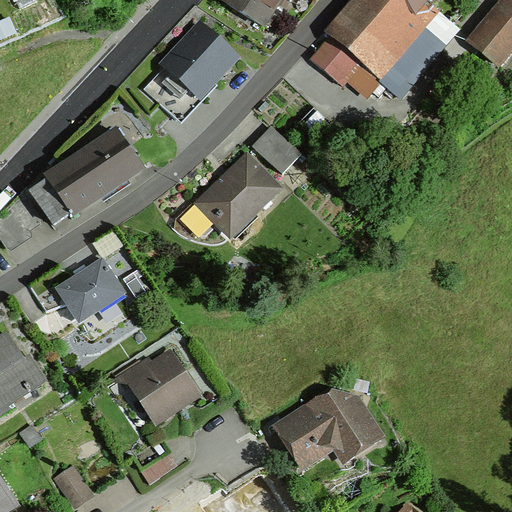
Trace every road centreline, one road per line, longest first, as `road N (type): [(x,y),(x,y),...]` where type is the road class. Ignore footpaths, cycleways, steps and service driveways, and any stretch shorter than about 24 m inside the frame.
road 1 (residential): [(343,0),(202,153),(0,294)]
road 2 (tertiary): [(179,0),(0,192)]
road 3 (residential): [(250,439),(146,511)]
